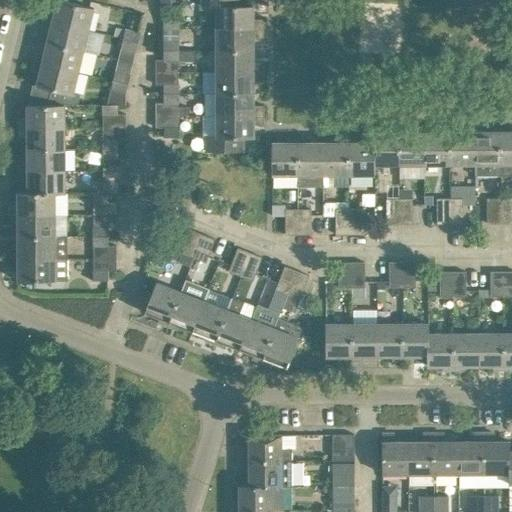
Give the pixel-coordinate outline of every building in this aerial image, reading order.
[(94,8),(81,5),(61,0),(57,0),(55,12),(45,10),(43,19),(89,30),(94,8)] [(179,9),(179,0),(161,0),(162,9),(179,9)] [(240,6),(239,0),(201,0),(201,6),(217,6),(217,28),(264,28),(264,18),(254,18),(254,5),(240,6)] [(84,51),(89,30),(43,19),(41,28),(50,31),(48,42),(84,51)] [(164,19),(164,28),(179,28),(179,19),(164,19)] [(116,27),(107,25),(105,34),(114,36),(116,27)] [(116,27),(114,36),(123,38),(138,42),(141,32),(126,29),(116,27)] [(217,50),(254,50),(254,38),(264,38),(264,28),(217,28),(217,50)] [(136,51),(138,42),(123,38),(121,47),(136,51)] [(164,40),(164,50),(179,50),(179,40),(164,40)] [(79,72),(84,51),(48,42),(45,54),(35,52),(33,61),(79,72)] [(179,71),(179,60),(179,50),(164,50),(164,59),(156,59),(156,71),(179,71)] [(217,71),(264,71),(264,62),(254,62),(254,50),(217,50),(217,71)] [(33,61),(31,70),(40,73),(37,85),(52,89),(48,105),(65,105),(77,105),(79,96),(73,94),(79,72),(33,61)] [(128,84),(130,74),(115,71),(113,80),(128,84)] [(179,93),(179,71),(156,71),(156,84),(164,84),(164,93),(179,93)] [(217,93),(254,93),(254,81),(264,81),(264,71),(217,71),(217,93)] [(126,93),(128,84),(113,80),(111,90),(126,93)] [(179,115),(179,103),(179,93),(164,93),(164,102),(156,102),(156,115),(179,115)] [(217,115),(264,115),(264,105),(254,105),(254,93),(217,93),(217,115)] [(118,114),(118,110),(118,104),(103,104),(103,114),(103,127),(126,126),(126,114),(118,114)] [(65,105),(48,105),(28,105),(28,118),(18,118),(18,127),(65,127),(65,105)] [(179,137),(179,117),(179,115),(156,115),(156,127),(164,127),(164,137),(179,137)] [(217,136),(206,136),(206,151),(245,152),(245,137),(254,137),(254,124),(264,124),(264,123),(264,115),(217,115),(217,136)] [(118,149),(118,139),(126,139),(126,126),(103,127),(103,149),(118,149)] [(28,149),(65,149),(65,127),(18,127),(18,137),(28,137),(28,149)] [(475,176),(501,176),(500,127),(490,127),(490,131),(475,131),(475,164),(475,176)] [(511,131),(510,131),(510,127),(500,127),(501,176),(511,175),(511,131)] [(374,164),(375,164),(399,164),(399,128),(389,128),(389,132),(373,132),(373,142),(374,142),(374,164)] [(425,164),(425,132),(409,132),(409,128),(399,128),(399,164),(425,164)] [(425,164),(450,164),(450,128),(440,128),(440,132),(425,132),(425,164)] [(475,164),(475,131),(460,131),(460,128),(450,128),(450,164),(475,164)] [(272,175),(298,175),(298,138),(288,138),(288,142),(272,142),(272,175)] [(298,175),(298,187),(324,187),(324,174),(324,142),(308,142),(308,138),(298,138),(298,175)] [(324,174),(349,174),(349,138),(339,138),(339,142),(324,142),(324,174)] [(374,142),(373,142),(359,142),(359,138),(349,138),(349,174),(375,174),(375,164),(374,164),(374,142)] [(18,171),(65,171),(65,149),(28,149),(28,161),(18,161),(18,171)] [(126,158),(118,158),(118,149),(103,149),(103,158),(104,158),(104,170),(126,170),(126,158)] [(118,192),(118,182),(126,182),(126,170),(104,170),(104,182),(103,182),(103,192),(108,192),(118,192)] [(55,193),(65,193),(65,171),(18,171),(18,180),(28,180),(28,192),(28,193),(55,193)] [(55,214),(55,193),(28,193),(28,192),(18,192),(18,205),(8,205),(8,214),(55,214)] [(108,201),(108,192),(103,192),(93,192),(93,202),(94,202),(94,214),(116,214),(116,201),(108,201)] [(433,195),(424,195),(424,204),(433,204),(433,195)] [(511,222),(511,197),(500,198),(501,223),(511,222)] [(387,224),(400,224),(400,198),(387,198),(387,224)] [(413,223),(413,205),(413,198),(400,198),(400,224),(413,223)] [(437,223),(450,223),(450,198),(437,198),(437,223)] [(463,223),(463,204),(463,198),(450,198),(450,223),(463,223)] [(488,223),(501,223),(500,198),(488,198),(488,223)] [(362,234),(362,214),(362,208),(349,209),(349,234),(362,234)] [(286,234),(299,234),(298,209),(286,209),(286,234)] [(312,234),(311,216),(311,209),(298,209),(299,234),(312,234)] [(336,234),(349,234),(349,209),(336,209),(336,234)] [(18,236),(55,236),(55,214),(8,214),(8,224),(18,224),(18,236)] [(108,227),(116,227),(116,214),(94,214),(94,226),(93,226),(93,236),(108,236),(108,227)] [(191,229),(179,262),(191,266),(194,257),(203,234),(191,229)] [(206,262),(215,238),(203,234),(194,257),(206,262)] [(9,258),(56,258),(55,236),(18,236),(18,248),(8,248),(9,258)] [(108,245),(108,241),(108,236),(93,236),(93,246),(94,246),(94,258),(116,258),(116,245),(108,245)] [(241,276),(250,252),(238,247),(229,271),(241,276)] [(253,280),(255,275),(262,257),(250,252),(241,276),(253,280)] [(19,281),(56,280),(67,280),(68,258),(56,258),(9,258),(9,268),(19,268),(19,281)] [(117,270),(116,258),(94,258),(94,270),(93,270),(93,280),(109,280),(109,270),(117,270)] [(390,287),(403,287),(403,261),(389,262),(390,287)] [(415,287),(415,281),(415,261),(403,261),(403,287),(415,287)] [(339,287),(352,287),(352,262),(339,262),(339,287)] [(365,287),(365,282),(365,262),(352,262),(352,287),(365,287)] [(288,294),(297,270),(285,265),(276,289),(288,294)] [(300,298),(309,275),(297,270),(288,294),(300,298)] [(441,297),(453,297),(453,271),(440,271),(441,297)] [(466,296),(466,290),(466,271),(453,271),(453,297),(466,296)] [(491,296),(504,296),(504,271),(491,271),(491,296)] [(205,301),(210,288),(186,279),(181,291),(168,325),(177,329),(179,325),(193,330),(204,300),(205,301)] [(181,291),(175,289),(157,281),(145,312),(160,318),(158,321),(168,325),(181,291)] [(251,319),(240,314),(244,301),(232,297),(228,309),(215,343),(224,347),(226,343),(240,349),(251,319)] [(228,309),(205,301),(204,300),(193,330),(207,336),(206,339),(215,343),(228,309)] [(251,319),(240,349),(254,354),(253,358),(262,361),(278,319),(281,313),(257,304),(251,319)] [(288,367),(299,337),(303,328),(278,319),(262,361),(271,365),(273,361),(288,367)] [(342,360),(352,360),(352,323),(326,324),(326,356),(342,356),(342,360)] [(363,356),(378,356),(378,323),(352,323),(352,360),(363,360),(363,356)] [(393,359),(403,359),(403,323),(378,323),(378,356),(393,355),(393,359)] [(428,332),(430,332),(430,323),(403,323),(403,359),(413,359),(413,355),(428,355),(428,332)] [(444,369),(454,369),(453,332),(430,332),(428,332),(428,355),(428,365),(444,365),(444,369)] [(464,365),(479,365),(479,332),(453,332),(454,369),(464,369),(464,365)] [(494,369),(504,369),(504,332),(479,332),(479,365),(494,365),(494,369)] [(409,474),(409,441),(395,441),(394,433),(382,434),(383,474),(409,474)] [(409,474),(434,474),(434,433),(423,433),(423,441),(409,441),(409,474)] [(459,474),(459,441),(445,441),(444,433),(434,433),(434,474),(459,474)] [(459,474),(485,473),(484,433),(473,433),(473,441),(459,441),(459,474)] [(509,451),(510,451),(510,441),(495,441),(495,433),(484,433),(485,473),(509,473),(509,451)] [(242,460),(292,460),(292,448),(282,448),(282,434),(249,434),(250,449),(242,450),(242,460)] [(355,460),(355,448),(355,434),(333,434),(333,448),(333,455),(332,455),(332,460),(355,460)] [(292,486),(292,468),(292,460),(242,460),(242,471),(250,471),(250,485),(284,484),(284,486),(292,486)] [(355,471),(355,463),(333,463),(333,471),(333,485),(355,484),(355,471)] [(284,511),(284,486),(284,484),(250,485),(240,485),(240,500),(232,500),(232,511),(273,511),(284,511)] [(355,507),(355,498),(355,484),(333,485),(333,507),(355,507)] [(383,511),(397,511),(398,496),(384,496),(383,511)] [(434,511),(435,496),(421,496),(421,511),(434,511)] [(448,511),(448,496),(435,496),(434,511),(448,511)] [(484,511),(485,496),(471,496),(470,511),(484,511)] [(498,511),(499,496),(485,496),(484,511),(498,511)]
